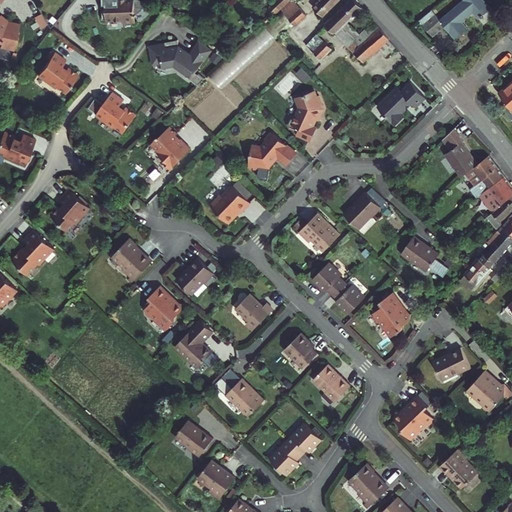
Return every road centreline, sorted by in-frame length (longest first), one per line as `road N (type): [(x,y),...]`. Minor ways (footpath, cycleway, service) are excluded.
road 1 (residential): [(463,99),(388,167),(319,178),(248,252)]
road 2 (track): [(0,360),(166,511)]
road 3 (residential): [(0,229),(45,177),(62,121),(104,62)]
road 4 (residential): [(248,252),(386,387)]
road 5 (residential): [(372,0),(458,94)]
road 6 (residential): [(364,420),(451,511)]
